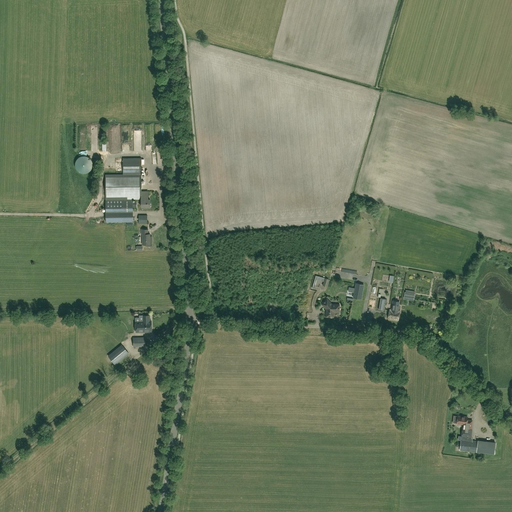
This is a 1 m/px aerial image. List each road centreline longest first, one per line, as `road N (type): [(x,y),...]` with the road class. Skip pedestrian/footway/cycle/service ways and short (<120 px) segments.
road 1 (tertiary): [(191,321),(162,0)]
road 2 (unclassified): [(485,394),(404,329),(196,321)]
road 3 (tertiary): [(159,511),(191,321)]
road 4 (track): [(192,309),(0,314)]
